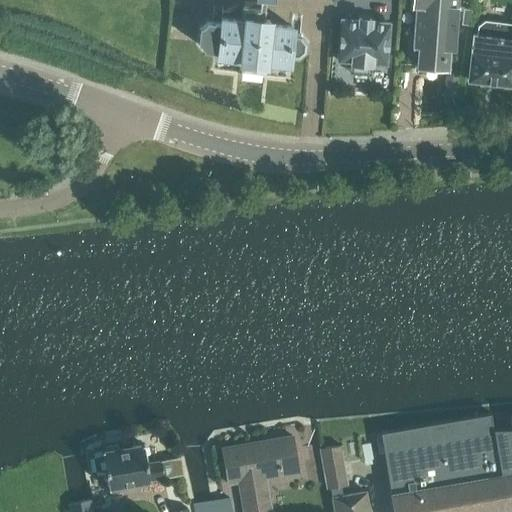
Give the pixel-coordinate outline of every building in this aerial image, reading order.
[(415,45),(420,45),(418,66),(447,68),(448,47),(453,48),(456,0),(414,0),(414,4),(418,5),(415,45)] [(220,55),(240,57),(239,73),(264,76),(266,60),(286,62),(288,63),(289,60),(288,60),(289,56),(298,57),(306,51),(307,41),(301,33),(291,32),(292,28),(293,25),(290,25),(270,23),(270,19),(264,19),(265,10),(243,7),(242,17),(245,18),(244,20),(224,18),(222,17),(221,20),(222,20),(221,22),(207,21),(206,23),(201,27),(200,26),(198,42),(200,42),(204,47),(204,48),(218,50),(218,52),(218,55),(221,55),(220,55)] [(461,24),(470,25),(472,9),(464,8),(461,24)] [(338,60),(352,61),(351,63),(352,63),(352,67),(371,69),(372,64),(373,64),(373,62),(386,63),(389,22),(372,21),(372,19),(359,18),(359,20),(341,19),(338,60)] [(511,26),(509,23),(487,20),(478,27),(477,34),(473,33),(468,78),(511,83),(511,26)] [(503,480),(494,427),(491,412),(381,431),(394,511),(496,511),(509,510),(506,491),(504,480),(503,480)] [(511,427),(494,427),(503,480),(504,480),(511,478),(511,414),(510,415),(511,427)] [(228,483),(239,481),(244,511),(272,511),(267,476),(299,470),(293,435),(222,447),(228,483)] [(118,444),(107,446),(107,450),(103,450),(103,454),(94,456),(96,471),(107,470),(109,488),(150,481),(150,479),(164,476),(162,460),(147,463),(144,443),(119,447),(118,444)] [(341,445),(321,449),(328,487),(331,487),(341,485),(348,483),(341,445)] [(341,485),(331,487),(333,497),(335,511),(369,511),(366,490),(343,495),(341,485)] [(232,511),(230,497),(194,503),(196,511),(232,511)] [(92,511),(91,499),(69,503),(70,511),(92,511)]
